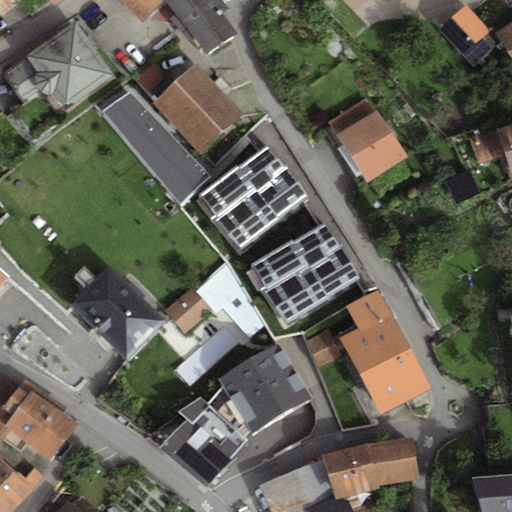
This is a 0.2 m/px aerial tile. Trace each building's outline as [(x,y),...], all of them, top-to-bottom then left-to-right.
[(0,0),(0,13),(2,16),(20,1),(18,0),(0,0)] [(48,0),(57,9),(66,0),(48,0)] [(119,0),(142,22),(162,0),(119,0)] [(164,0),(183,22),(209,0),(164,0)] [(215,0),(209,0),(183,22),(209,54),(236,31),(221,13),(224,10),(215,0)] [(467,5),(440,28),(464,55),(491,32),(467,5)] [(76,22),(5,72),(26,101),(43,89),(59,112),(113,74),(76,22)] [(511,22),(498,31),(511,53),(511,22)] [(197,63),(154,103),(202,154),(245,114),(197,63)] [(366,97),(327,124),(369,182),(407,156),(366,97)] [(511,126),(498,130),(511,177),(511,126)] [(446,245),(406,268),(441,328),(481,306),(446,245)] [(110,266),(71,306),(127,359),(165,320),(110,266)] [(197,283),(166,311),(186,334),(217,306),(197,283)] [(341,338),(382,414),(431,387),(379,290),(347,307),(358,328),(341,338)] [(307,343),(322,370),(346,357),(331,330),(307,343)] [(270,335),(192,414),(238,456),(275,455),(324,431),(270,335)] [(4,408),(18,390),(0,375),(0,440),(2,442),(11,431),(5,426),(13,415),(4,408)] [(5,426),(11,431),(51,461),(80,424),(64,412),(66,409),(26,379),(18,390),(4,408),(13,415),(5,426)] [(192,414),(161,448),(208,489),(238,456),(192,414)] [(412,437),(368,443),(380,487),(420,479),(412,437)] [(368,443),(323,455),(336,500),(380,487),(368,443)] [(23,482),(0,461),(0,509),(3,511),(12,511),(44,477),(35,469),(23,482)] [(317,461),(259,487),(270,511),(313,511),(335,502),(317,461)] [(511,511),(511,474),(473,478),(482,511),(511,511)] [(73,504),(68,500),(57,511),(99,511),(81,495),(73,504)] [(349,498),(316,511),(354,511),(353,510),(349,498)] [(354,511),(379,511),(374,501),(353,510),(354,511)]
